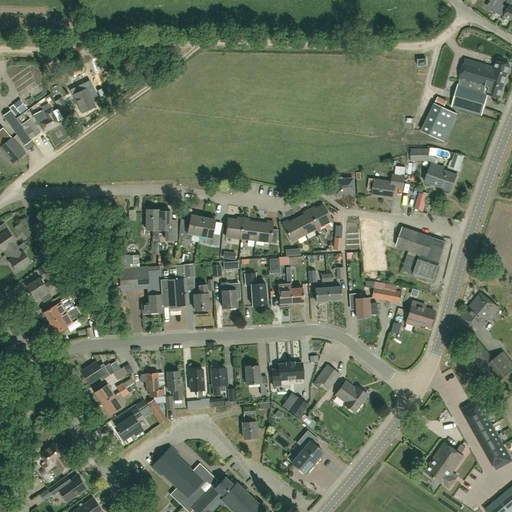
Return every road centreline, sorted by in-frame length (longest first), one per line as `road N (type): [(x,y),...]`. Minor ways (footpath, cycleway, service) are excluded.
road 1 (track): [(466,11),(442,36),(411,45),(0,48)]
road 2 (residential): [(416,394),(324,328),(77,347),(37,366)]
road 3 (residential): [(282,207),(156,189),(8,196)]
road 4 (track): [(8,196),(202,42)]
road 5 (residential): [(428,376),(445,390),(493,480),(473,502)]
road 6 (tertiary): [(428,376),(470,233)]
road 7 (tertiary): [(324,511),(416,394)]
road 8 (tertiary): [(133,511),(50,388)]
road 9 (residential): [(23,511),(29,417),(50,388)]
